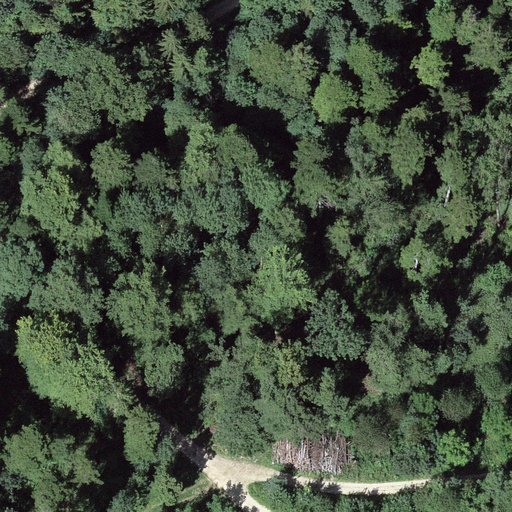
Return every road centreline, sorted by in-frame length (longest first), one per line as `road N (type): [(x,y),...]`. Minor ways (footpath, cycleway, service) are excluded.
road 1 (track): [(221,479),(352,489),(511,479)]
road 2 (track): [(0,327),(154,417),(221,479)]
road 3 (track): [(236,0),(119,62),(0,109)]
